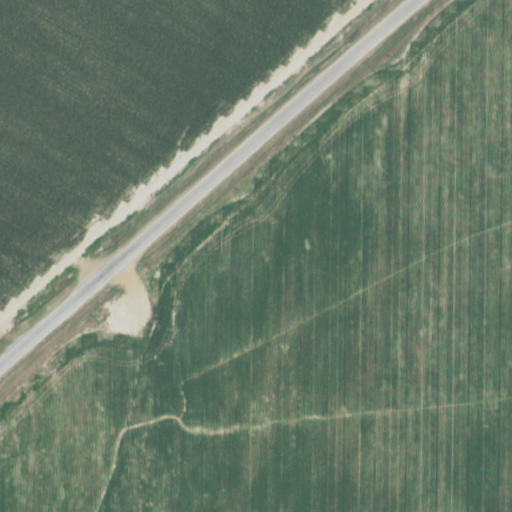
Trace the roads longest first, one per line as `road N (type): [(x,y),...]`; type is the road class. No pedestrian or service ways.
road 1 (tertiary): [(0,361),(412,0)]
road 2 (track): [(180,511),(163,345),(147,308),(101,273),(0,245)]
